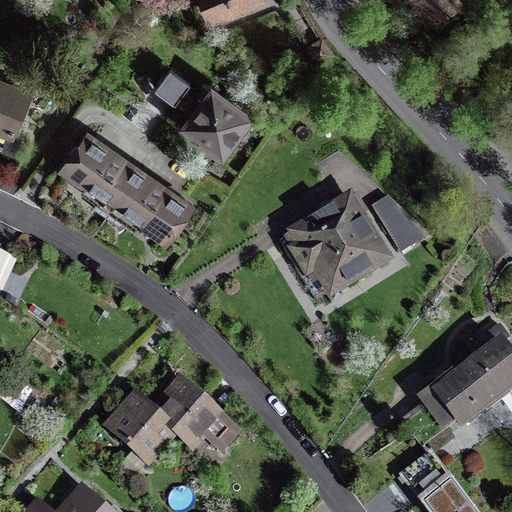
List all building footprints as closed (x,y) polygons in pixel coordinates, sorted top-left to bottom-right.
[(259,0),(205,0),(213,18),(217,17),(220,23),(235,17),(233,10),(259,0)] [(413,0),(426,22),(459,4),(460,5),(463,3),(461,0),(460,0),(413,0)] [(322,39),(310,48),(318,60),(331,52),(322,39)] [(212,91),(203,103),(196,98),(196,99),(184,89),(190,82),(170,67),(155,87),(174,102),(180,95),(192,104),(191,105),(198,110),(186,125),(221,152),(248,118),(212,91)] [(29,95),(0,83),(0,128),(13,134),(29,95)] [(93,207),(106,217),(138,170),(87,135),(63,169),(101,195),(93,207)] [(190,206),(138,170),(106,217),(120,226),(128,215),(166,241),(190,206)] [(388,198),(372,207),(400,252),(429,235),(388,198)] [(388,260),(350,199),(333,209),(332,208),(319,216),(320,217),(292,234),(299,245),(291,250),(307,275),(315,270),(331,295),(388,260)] [(504,255),(481,225),(454,263),(481,284),(499,259),(504,255)] [(0,277),(10,257),(0,252),(0,277)] [(510,339),(500,326),(484,337),(494,351),(455,379),(453,376),(450,374),(448,374),(446,374),(443,374),(436,380),(442,389),(437,393),(443,402),(439,402),(439,405),(438,406),(437,408),(436,408),(434,409),(432,409),(431,408),(429,407),(429,408),(439,421),(451,412),(461,425),(508,391),(511,396),(511,359),(501,345),(510,339)] [(167,408),(158,417),(175,432),(192,448),(206,432),(224,448),(238,433),(180,380),(160,401),(167,408)] [(0,397),(19,413),(26,400),(9,386),(0,393),(0,397)] [(147,463),(175,432),(158,417),(151,411),(152,410),(135,394),(116,415),(123,421),(113,432),(147,463)] [(427,442),(435,452),(453,438),(445,428),(427,442)] [(428,511),(448,511),(464,501),(430,456),(402,476),(428,511)] [(106,511),(81,489),(59,511),(106,511)] [(472,511),(464,501),(448,511),(472,511)] [(47,511),(37,502),(28,511),(47,511)]
